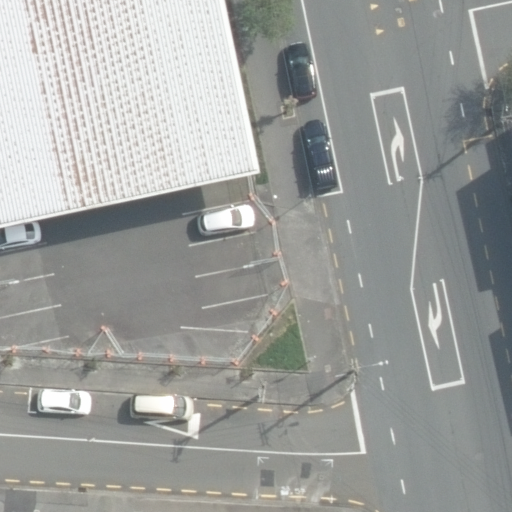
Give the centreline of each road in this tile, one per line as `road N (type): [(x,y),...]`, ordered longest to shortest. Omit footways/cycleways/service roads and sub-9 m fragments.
road 1 (residential): [(0,436),(463,460)]
road 2 (secondary): [(377,27),(463,460)]
road 3 (unclassified): [(511,1),(377,27)]
